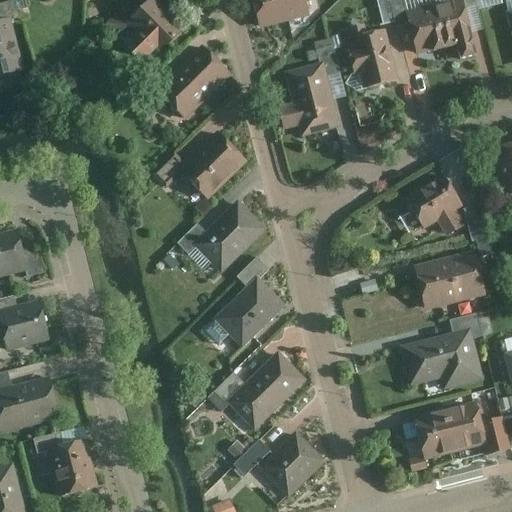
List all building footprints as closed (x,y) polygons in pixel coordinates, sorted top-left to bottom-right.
[(121,28),(145,6),(138,0),(131,0),(106,25),(115,35),(123,29),(121,28)] [(190,25),(166,0),(150,0),(145,6),(121,28),(123,29),(152,60),(190,25)] [(250,0),(258,31),(309,19),(304,0),(250,0)] [(388,0),(376,0),(383,26),(395,23),(389,1),(388,0)] [(403,0),(394,0),(389,1),(395,23),(396,28),(408,25),(405,13),(407,12),(403,0)] [(456,0),(433,6),(445,50),(456,47),(460,62),(476,57),(465,11),(462,0),(456,0)] [(462,0),(465,11),(477,7),(475,0),(462,0)] [(0,6),(0,23),(13,20),(21,18),(17,2),(0,6)] [(445,50),(433,6),(407,12),(405,13),(408,25),(417,57),(445,50)] [(0,79),(27,72),(13,20),(0,23),(0,79)] [(398,83),(385,32),(369,35),(366,25),(341,32),(352,76),(359,75),(363,91),(398,83)] [(184,122),(230,77),(201,48),(166,82),(154,94),(160,99),(184,122)] [(315,52),(319,65),(323,64),(327,78),(340,75),(333,48),(315,52)] [(327,78),(323,64),(319,65),(283,74),(291,105),(277,109),(283,132),(297,128),(300,139),(340,129),(327,78)] [(151,106),(160,99),(154,94),(166,82),(159,74),(140,94),(151,106)] [(206,202),(245,164),(217,134),(184,166),(177,173),(180,176),(206,202)] [(511,147),(490,153),(503,201),(511,198),(511,147)] [(165,191),(180,176),(177,173),(184,166),(174,155),(151,176),(165,191)] [(463,210),(442,179),(404,201),(424,233),(437,225),(446,240),(465,228),(456,214),(463,210)] [(221,276),(266,232),(237,203),(204,234),(192,247),(195,251),(221,276)] [(488,240),(481,207),(464,211),(472,244),(488,240)] [(192,247),(204,234),(197,226),(176,246),(188,257),(195,251),(192,247)] [(14,232),(0,235),(0,280),(25,274),(19,252),(14,232)] [(37,247),(19,252),(25,274),(26,279),(44,274),(37,247)] [(474,254),(413,269),(425,314),(485,299),(474,254)] [(285,308),(256,279),(212,322),(215,325),(205,333),(218,347),(228,338),(242,352),(285,308)] [(0,312),(15,309),(12,299),(0,302),(0,312)] [(0,335),(5,356),(48,344),(38,302),(15,309),(0,312),(0,335)] [(449,323),(453,336),(470,332),(472,342),(482,339),(475,317),(449,323)] [(453,336),(399,349),(409,390),(441,382),(444,393),(483,384),(472,342),(470,332),(453,336)] [(254,435),(306,383),(277,354),(244,387),(225,406),(228,408),(254,435)] [(0,391),(10,389),(7,375),(0,376),(0,391)] [(225,406),(244,387),(233,376),(207,401),(221,415),(228,408),(225,406)] [(0,437),(59,422),(48,380),(10,389),(0,391),(0,437)] [(485,459),(511,454),(503,421),(482,426),(477,407),(413,421),(424,464),(483,450),(485,459)] [(325,464),(296,435),(257,472),(287,502),(325,464)] [(44,453),(62,449),(59,436),(32,442),(36,458),(45,456),(44,453)] [(57,502),(97,490),(85,443),(62,449),(44,453),(45,456),(57,502)] [(269,455),(258,443),(232,468),(243,479),(269,455)] [(23,511),(12,466),(0,468),(0,511),(23,511)] [(238,511),(227,485),(204,496),(210,511),(238,511)]
